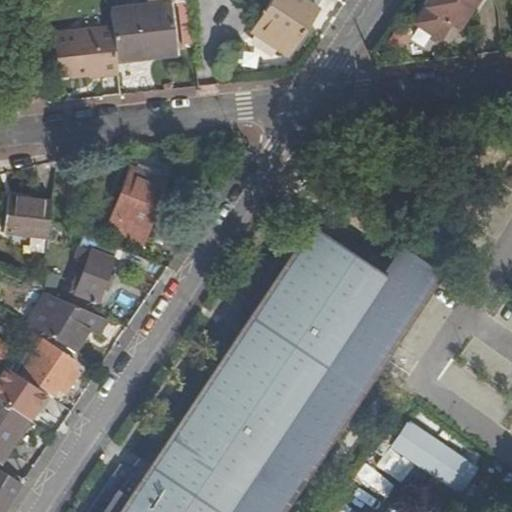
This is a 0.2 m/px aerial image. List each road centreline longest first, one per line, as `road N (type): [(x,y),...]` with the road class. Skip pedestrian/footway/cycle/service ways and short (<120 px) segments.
road 1 (residential): [(307,102),(33,511)]
road 2 (residential): [(0,134),(307,102)]
road 3 (residential): [(307,102),(511,77)]
road 4 (residential): [(376,0),(307,102)]
